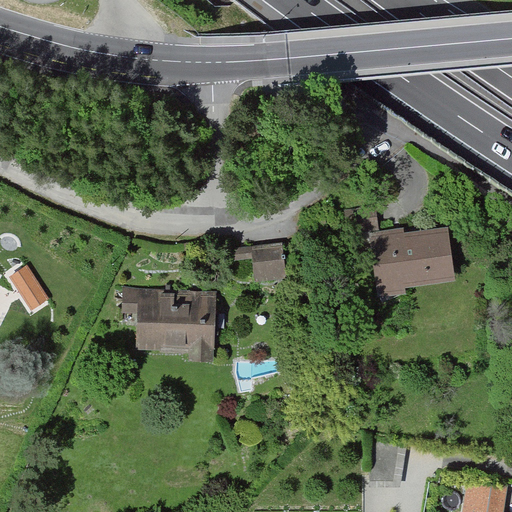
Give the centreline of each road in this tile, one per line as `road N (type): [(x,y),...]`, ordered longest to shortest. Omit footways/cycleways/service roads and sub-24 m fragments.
road 1 (tertiary): [(218,64),(511,38)]
road 2 (motorway): [(289,0),(511,153)]
road 3 (residential): [(213,229),(286,217),(362,148),(383,149),(400,164),(408,188),(399,210)]
road 4 (residential): [(213,229),(86,213),(0,171)]
road 5 (tertiary): [(0,35),(140,62),(218,64)]
road 6 (residential): [(218,64),(213,229)]
road 7 (motorway): [(511,74),(402,0)]
